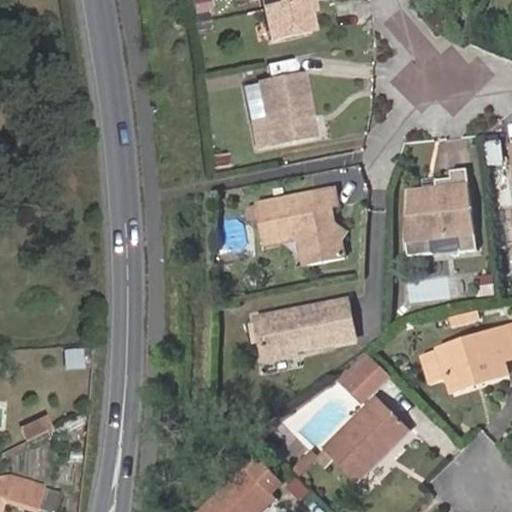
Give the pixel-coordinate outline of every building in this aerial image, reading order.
[(192,0),(193,14),(213,14),(213,0),(192,0)] [(311,16),(308,0),(262,0),(270,42),(315,34),(311,16)] [(315,0),(308,0),(311,16),(318,15),(315,0)] [(259,88),(270,150),(310,143),(299,81),(259,88)] [(270,150),(259,88),(245,90),(256,152),(270,150)] [(503,164),(500,143),(488,145),(490,166),(503,164)] [(455,238),(458,252),(458,257),(475,254),(464,172),(452,173),(453,179),(438,182),(439,196),(430,197),(430,193),(422,194),(407,196),(400,243),(402,260),(429,256),(427,242),(455,238)] [(330,190),(252,204),(252,205),(254,218),(259,245),(272,242),(271,237),(289,233),(303,241),(307,263),(340,257),(336,237),(345,231),(327,221),(325,209),(333,207),(330,190)] [(254,218),(252,205),(243,207),(245,220),(254,218)] [(511,249),(511,217),(511,215),(496,217),(500,251),(511,249)] [(429,256),(458,252),(455,238),(427,242),(429,256)] [(345,308),(251,322),(257,362),(350,348),(345,308)] [(482,380),(483,385),(506,378),(502,364),(511,361),(511,347),(507,332),(494,336),(440,351),(423,356),(431,382),(448,377),(453,394),(474,387),(472,383),(482,380)] [(66,348),(66,370),(87,369),(87,348),(66,348)] [(364,405),(392,378),(368,354),(336,378),(364,405)] [(388,458),(412,434),(377,401),(323,454),(353,484),(384,455),(388,458)] [(27,444),(54,431),(48,418),(21,432),(27,444)] [(266,511),(278,501),(277,501),(288,490),(262,464),(251,475),(212,511),(266,511)] [(0,478),(0,511),(1,511),(5,503),(33,511),(38,511),(46,487),(10,475),(0,478)]
